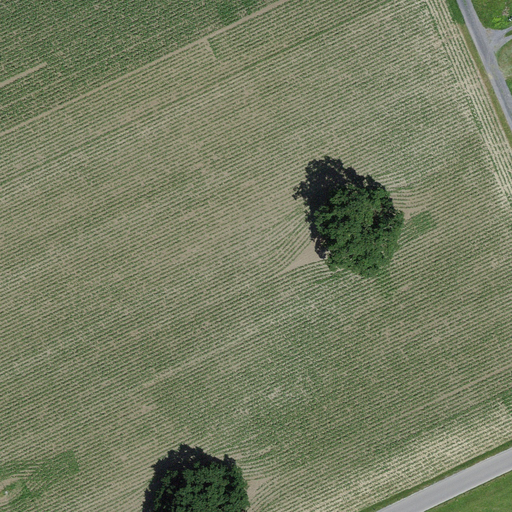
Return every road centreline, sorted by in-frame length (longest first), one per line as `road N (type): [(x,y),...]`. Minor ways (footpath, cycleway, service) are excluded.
road 1 (unclassified): [(511,452),(389,511)]
road 2 (track): [(464,0),(511,111)]
